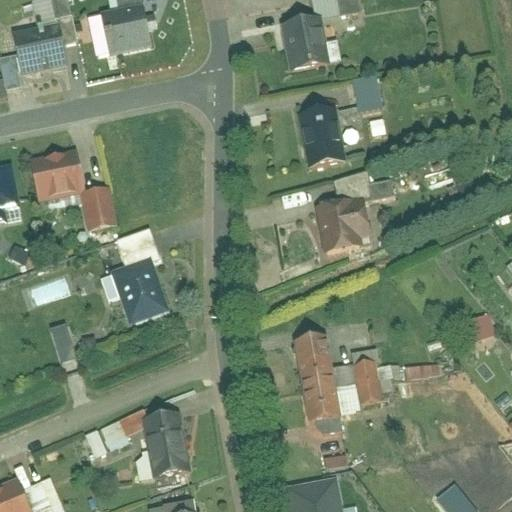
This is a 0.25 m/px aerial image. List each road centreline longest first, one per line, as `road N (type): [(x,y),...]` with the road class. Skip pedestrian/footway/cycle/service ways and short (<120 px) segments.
road 1 (residential): [(223,364),(221,88)]
road 2 (residential): [(0,455),(223,364)]
road 3 (residential): [(221,88),(0,132)]
road 4 (residential): [(254,511),(223,364)]
